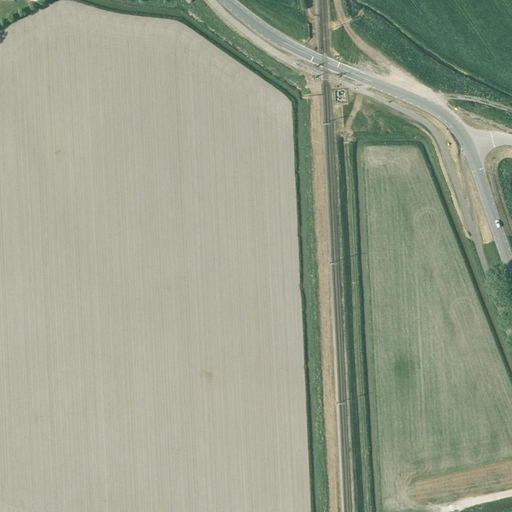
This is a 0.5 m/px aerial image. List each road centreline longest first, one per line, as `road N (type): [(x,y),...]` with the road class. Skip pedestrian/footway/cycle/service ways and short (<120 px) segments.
road 1 (tertiary): [(466,138),(441,111),(283,42),(225,0)]
road 2 (track): [(337,0),(350,34),(424,92),(470,96),(511,112)]
road 3 (tertiary): [(511,275),(466,138)]
